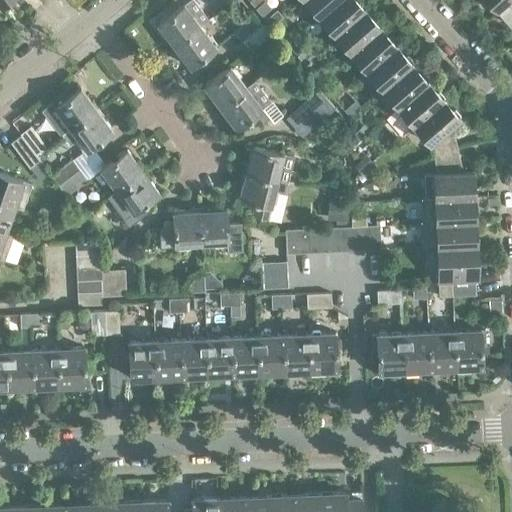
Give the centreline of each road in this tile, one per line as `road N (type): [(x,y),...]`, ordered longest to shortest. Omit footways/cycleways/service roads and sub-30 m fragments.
road 1 (tertiary): [(0,452),(511,429)]
road 2 (residential): [(209,174),(89,17)]
road 3 (residential): [(511,113),(415,0)]
